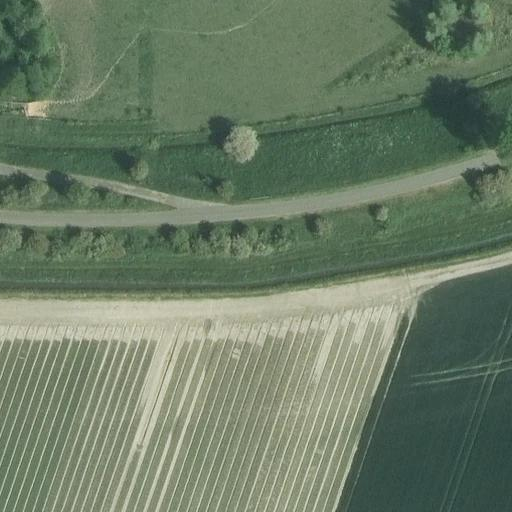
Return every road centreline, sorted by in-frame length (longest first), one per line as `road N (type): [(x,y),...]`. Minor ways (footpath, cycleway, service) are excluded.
road 1 (unclassified): [(511,152),(421,181),(288,206),(116,220),(0,216)]
road 2 (track): [(511,214),(252,262),(0,266)]
